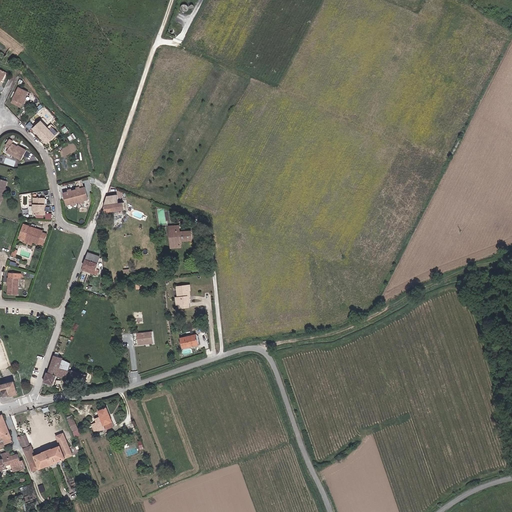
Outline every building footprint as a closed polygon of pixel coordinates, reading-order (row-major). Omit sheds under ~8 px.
[(14,90),(23,95),(30,83),(21,78),(14,90)] [(23,95),(14,90),(12,94),(21,99),(23,95)] [(41,115),(33,122),(39,129),(47,121),(41,115)] [(39,129),(46,137),(54,129),(47,121),(39,129)] [(10,140),(7,143),(23,153),(29,142),(10,131),(6,137),(10,140)] [(68,187),(64,188),(67,199),(88,195),(86,183),(82,184),(81,183),(78,183),(78,185),(72,186),(71,185),(68,185),(68,187)] [(35,192),(34,208),(45,209),(46,193),(35,192)] [(106,203),(106,210),(126,208),(125,201),(120,201),(119,193),(108,193),(106,203)] [(19,232),(22,233),(30,236),(41,240),(44,230),(40,228),(33,225),(34,222),(24,218),(19,232)] [(176,239),(183,239),(183,234),(194,234),(193,226),(181,226),(180,220),(172,220),(172,227),(175,227),(176,239)] [(175,227),(172,227),(173,243),(183,242),(183,239),(176,239),(175,227)] [(88,257),(82,273),(94,277),(100,261),(88,257)] [(8,266),(6,288),(16,289),(17,273),(20,273),(20,267),(8,266)] [(187,291),(190,290),(189,279),(176,281),(177,292),(176,292),(176,299),(178,298),(179,302),(186,302),(186,298),(187,297),(187,291)] [(139,341),(155,340),(154,329),(139,330),(139,341)] [(196,331),(179,335),(181,345),(199,342),(196,331)] [(52,362),(60,365),(63,356),(55,353),(52,362)] [(67,367),(68,364),(69,360),(66,357),(63,356),(60,365),(67,367)] [(52,362),(49,371),(57,374),(60,365),(52,362)] [(60,365),(57,374),(66,377),(69,368),(67,367),(60,365)] [(88,373),(72,368),(69,378),(85,383),(88,373)] [(47,370),(44,380),(54,383),(57,374),(49,371),(47,370)] [(3,385),(6,396),(11,394),(11,396),(19,393),(16,381),(3,385)] [(96,414),(99,420),(104,418),(102,414),(110,411),(108,405),(100,407),(101,412),(96,414)] [(104,418),(99,420),(97,420),(97,421),(100,426),(106,425),(113,424),(115,422),(110,411),(102,414),(104,418)] [(4,416),(3,413),(0,413),(0,428),(4,439),(12,436),(4,416)] [(76,421),(70,423),(71,425),(71,427),(72,429),(78,427),(76,421)] [(56,434),(60,444),(62,448),(69,445),(63,431),(56,434)] [(25,447),(29,445),(26,438),(24,438),(19,439),(20,443),(21,444),(21,445),(21,446),(25,447)] [(37,458),(35,454),(31,444),(29,445),(25,447),(30,461),(34,459),(37,458)] [(34,459),(30,461),(32,465),(35,464),(38,463),(39,464),(40,466),(47,463),(57,459),(64,456),(63,453),(67,451),(71,449),(69,445),(62,448),(60,444),(50,448),(46,449),(35,454),(37,458),(34,459)] [(3,455),(6,463),(12,461),(15,468),(25,466),(23,458),(21,459),(18,452),(11,454),(9,449),(2,451),(3,455)]
